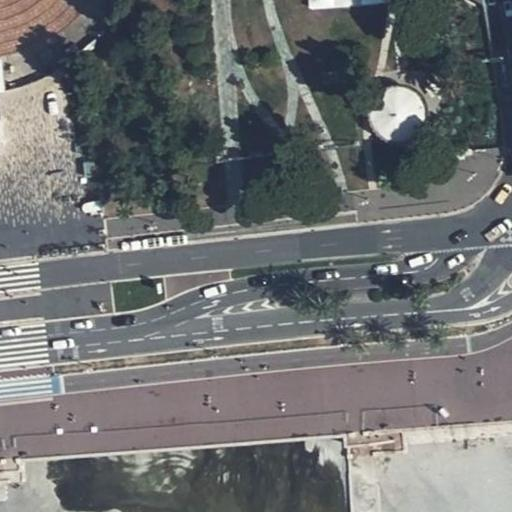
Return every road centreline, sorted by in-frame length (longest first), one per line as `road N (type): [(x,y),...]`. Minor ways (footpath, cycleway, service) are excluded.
road 1 (primary): [(511,228),(0,281)]
road 2 (primary): [(95,340),(246,290),(431,267),(511,230)]
road 3 (primary): [(95,340),(361,310)]
road 4 (primary): [(361,310),(452,298),(485,276),(511,238)]
road 5 (primary): [(361,310),(431,319),(511,301)]
